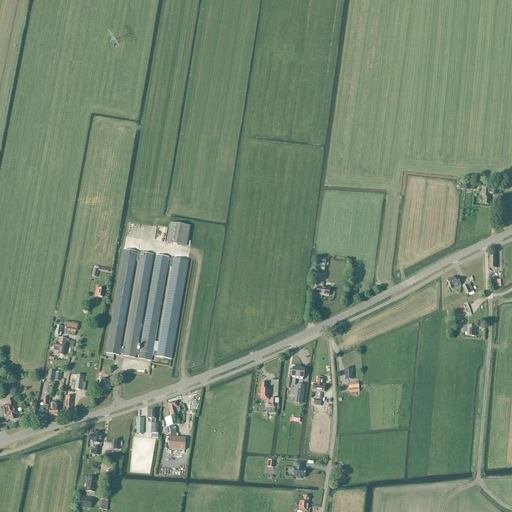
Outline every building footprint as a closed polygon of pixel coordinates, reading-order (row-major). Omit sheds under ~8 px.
[(474,190),(475,183),(462,182),(461,189),(474,190)] [(497,187),(482,186),(481,197),(480,197),(480,200),(482,202),(483,202),(483,204),(489,205),(490,195),(495,195),(495,192),(497,192),(498,191),(498,188),(497,187)] [(190,226),(171,223),(167,243),(187,246),(190,226)] [(124,250),(106,354),(118,356),(119,354),(123,354),(123,356),(135,359),(136,355),(139,356),(138,359),(151,361),(152,356),(157,357),(171,360),(188,261),(174,258),(174,259),(172,268),(157,352),(153,351),(168,261),(169,258),(169,257),(156,255),(140,351),(138,350),(138,352),(136,352),(153,255),(141,253),(139,262),(124,351),(119,350),(136,252),(124,250)] [(325,265),(326,259),(317,258),(316,264),(317,264),(316,271),(324,272),(325,265)] [(455,280),(454,277),(447,280),(451,289),(460,284),(457,278),(455,280)] [(323,283),(318,283),(317,295),(316,298),(322,299),(322,296),(329,297),(330,289),(323,288),(323,283)] [(466,295),(471,293),(467,285),(462,287),(466,295)] [(98,297),(103,297),(104,289),(96,288),(95,296),(98,296),(98,297)] [(463,305),(452,309),(456,321),(468,316),(463,305)] [(467,333),(467,336),(475,337),(475,326),(467,326),(463,326),(463,333),(467,333)] [(58,355),(64,356),(66,347),(65,347),(66,339),(60,338),(58,345),(55,344),(54,347),(54,350),(59,352),(58,355)] [(99,377),(100,359),(91,358),(90,376),(99,377)] [(293,367),(292,376),(291,376),(290,378),(288,378),(286,388),(290,389),(289,396),(295,397),(295,400),(296,401),(295,403),(299,404),(299,403),(302,403),(305,389),(304,389),(304,386),(297,385),(297,386),(295,385),(296,379),(303,380),(305,369),(293,367)] [(352,369),(345,369),(346,381),(353,380),(352,369)] [(55,373),(48,372),(47,383),(53,384),(55,373)] [(74,389),(80,390),(81,391),(84,376),(77,375),(74,389)] [(112,385),(109,377),(102,379),(102,380),(99,386),(102,388),(103,391),(112,389),(111,385),(112,385)] [(322,392),(323,385),(322,385),(323,378),(318,377),(317,384),(313,384),(313,390),(322,392)] [(267,383),(261,383),(261,389),(260,389),(260,400),(269,400),(270,390),(267,389),(267,383)] [(357,388),(359,388),(359,383),(349,384),(349,389),(351,389),(352,393),(357,392),(357,388)] [(323,393),(317,392),(317,394),(315,393),(314,404),(321,405),(323,393)] [(40,416),(48,417),(48,408),(47,408),(48,398),(44,397),(43,408),(40,408),(40,416)] [(72,405),(73,397),(66,397),(65,407),(66,407),(65,412),(71,413),(72,405)] [(11,417),(12,420),(16,419),(14,414),(17,414),(13,398),(7,400),(8,404),(2,406),(5,417),(9,416),(9,417),(11,417)] [(276,398),(271,398),(270,403),(267,403),(267,408),(266,408),(266,413),(269,413),(269,409),(271,409),(271,411),(275,412),(275,409),(276,398)] [(170,410),(169,410),(171,417),(165,419),(167,427),(169,427),(169,428),(170,432),(170,434),(171,434),(170,437),(177,437),(177,434),(176,434),(176,430),(175,425),(180,424),(177,412),(180,411),(179,407),(178,407),(177,402),(168,404),(170,410)] [(50,404),(50,409),(49,409),(49,416),(58,416),(58,409),(56,409),(57,404),(50,404)] [(151,424),(151,434),(159,434),(160,424),(155,424),(156,410),(148,411),(148,419),(152,419),(151,424)] [(102,433),(94,433),(93,435),(90,434),(89,441),(93,441),(92,443),(101,444),(102,433)] [(186,438),(177,437),(170,437),(169,449),(185,451),(186,438)] [(302,479),(302,478),(305,478),(305,469),(302,469),(302,463),(295,462),(295,469),(294,469),(294,478),(297,478),(297,479),(302,479)] [(97,479),(87,478),(85,491),(96,493),(97,479)] [(309,511),(309,510),(308,510),(309,497),(304,496),(303,502),(300,501),(299,509),(302,510),(302,511),(301,511),(309,511)] [(92,499),(81,498),(80,509),(91,510),(92,499)] [(108,501),(101,500),(100,510),(107,511),(108,501)]
